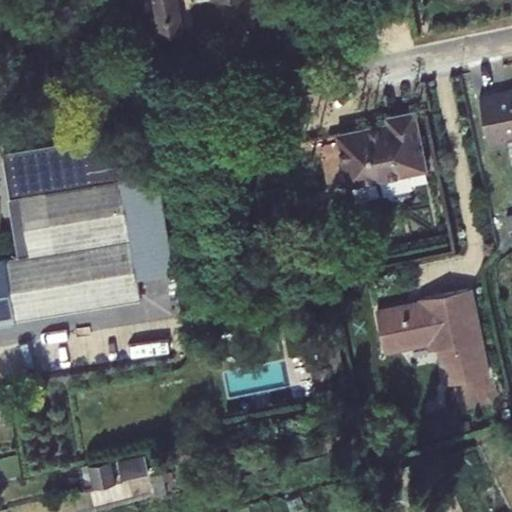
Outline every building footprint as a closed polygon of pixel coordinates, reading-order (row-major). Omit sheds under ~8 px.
[(152,0),(156,16),(146,18),(150,35),(185,29),(179,0),(152,0)] [(305,14),(282,16),(284,49),(307,47),(305,14)] [(45,47),(20,51),(26,85),(50,81),(45,47)] [(499,90),(479,94),(490,146),(508,143),(507,141),(511,140),(511,87),(508,88),(508,90),(499,92),(499,90)] [(84,108),(63,111),(66,129),(86,126),(84,108)] [(388,121),(337,131),(340,146),(344,170),(347,185),(353,184),(410,172),(427,169),(415,108),(386,114),(388,121)] [(113,133),(2,151),(10,197),(8,197),(18,255),(0,257),(0,321),(141,297),(138,279),(175,272),(153,139),(115,145),(113,133)] [(328,174),(344,170),(340,146),(323,150),(328,174)] [(410,172),(353,184),(357,201),(414,188),(410,172)] [(511,211),(503,213),(507,230),(511,228),(511,211)] [(419,298),(376,307),(385,351),(428,343),(429,348),(437,346),(444,382),(491,372),(473,285),(419,296),(419,298)] [(239,326),(218,330),(220,338),(241,334),(239,326)] [(313,351),(306,352),(307,368),(313,367),(315,390),(333,388),(331,368),(343,367),(341,346),(327,347),(329,366),(315,368),(313,351)] [(445,410),(425,420),(434,437),(454,427),(445,410)] [(145,452),(119,457),(122,477),(149,471),(145,452)] [(111,458),(89,463),(93,485),(116,479),(111,458)] [(172,469),(147,475),(149,480),(152,479),(155,493),(167,490),(165,480),(174,477),(172,469)]
